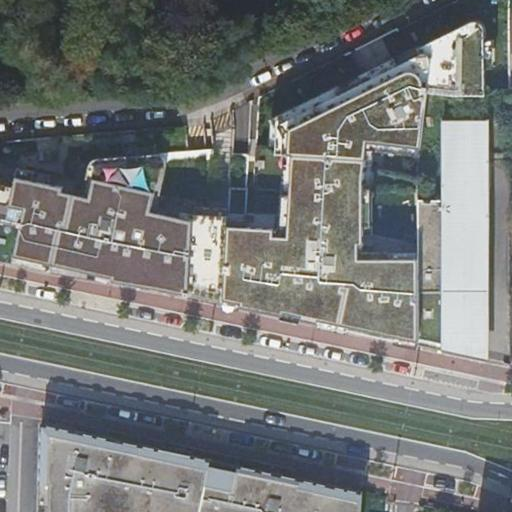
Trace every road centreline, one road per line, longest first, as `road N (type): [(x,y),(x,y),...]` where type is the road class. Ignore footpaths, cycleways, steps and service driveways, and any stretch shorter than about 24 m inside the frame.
road 1 (primary): [(511,409),(471,408),(0,309)]
road 2 (residential): [(399,0),(205,92),(0,114)]
road 3 (primary): [(19,365),(416,447)]
road 4 (residential): [(19,365),(18,511)]
